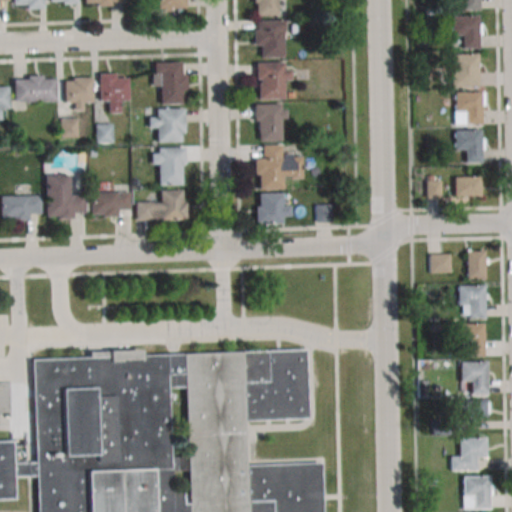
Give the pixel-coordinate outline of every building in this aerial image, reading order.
[(11,0),(11,8),(40,8),(40,0),(11,0)] [(183,0),(156,0),(156,8),(183,8),(183,0)] [(252,0),(252,15),(275,15),(275,0),(252,0)] [(462,0),(462,9),(477,9),(477,0),(462,0)] [(450,36),(461,36),(461,48),(478,48),(478,15),(450,15),(450,36)] [(252,46),(259,46),(259,57),(282,57),(282,20),(252,20),(252,46)] [(476,53),(450,53),(450,86),(476,86),(476,53)] [(152,62),(153,85),(158,85),(159,103),(184,102),(183,61),(152,62)] [(254,62),(254,98),(285,98),(285,62),(254,62)] [(125,102),(125,80),(114,79),(114,73),(98,73),(97,101),(107,102),(106,112),(118,112),(118,102),(125,102)] [(53,80),(42,80),(42,76),(26,76),(26,80),(12,80),(12,101),(54,101),(53,80)] [(89,77),(70,77),(70,81),(62,81),(62,100),(71,100),(71,109),(81,109),(81,100),(89,100),(89,77)] [(452,123),(483,123),(483,91),(452,91),(452,123)] [(253,140),(281,140),(281,102),(253,102),(253,140)] [(183,108),(184,134),(180,134),(180,141),(156,142),(155,127),(147,127),(147,118),(155,118),(154,109),(183,108)] [(75,117),(58,117),(58,137),(75,137),(75,117)] [(111,123),(94,123),(94,142),(111,142),(111,123)] [(480,162),(481,129),(452,129),(452,150),(463,150),(463,162),(480,162)] [(253,188),(281,188),(281,177),(300,177),(300,155),(280,155),(280,144),(262,144),(262,157),(253,157),(253,188)] [(151,146),(151,168),(157,168),(157,184),(182,184),(182,146),(151,146)] [(72,219),(72,213),(83,213),(83,196),(68,196),(68,174),(44,174),(43,218),(72,219)] [(452,178),(452,197),(479,196),(479,177),(452,178)] [(425,182),(425,199),(440,198),(439,181),(433,181),(426,182),(425,182)] [(183,189),(158,189),(158,201),(133,201),(133,220),(183,220),(183,189)] [(117,216),(117,209),(128,209),(128,191),(89,191),(89,216),(117,216)] [(254,223),(284,223),(284,192),(254,192),(254,223)] [(0,195),(0,220),(26,220),(26,214),(39,214),(39,195),(0,195)] [(314,221),(330,221),(330,204),(314,204),(314,221)] [(484,250),(465,250),(465,277),(484,277),(484,250)] [(427,273),(448,273),(448,253),(427,253),(427,273)] [(483,316),(483,284),(456,284),(456,316),(483,316)] [(482,322),(456,322),(456,343),(466,343),(466,355),(482,355),(482,322)] [(428,325),(428,333),(439,333),(438,325),(428,325)] [(0,499),(0,440),(10,440),(11,462),(34,462),(30,358),(88,358),(87,351),(142,349),(141,355),(304,349),(306,418),(243,421),(245,465),(318,462),(320,511),(34,511),(33,475),(29,476),(12,477),(13,499),(0,499)] [(458,381),(468,381),(468,393),(485,393),(485,361),(458,361),(458,381)] [(458,419),(487,419),(487,402),(458,402),(458,419)] [(430,421),(431,435),(448,434),(448,421),(430,421)] [(485,438),(485,458),(475,458),(475,471),(449,471),(448,457),(458,457),(457,438),(485,438)] [(460,508),(488,508),(488,475),(460,475),(460,508)] [(436,478),(436,485),(428,486),(428,478),(436,478)]
